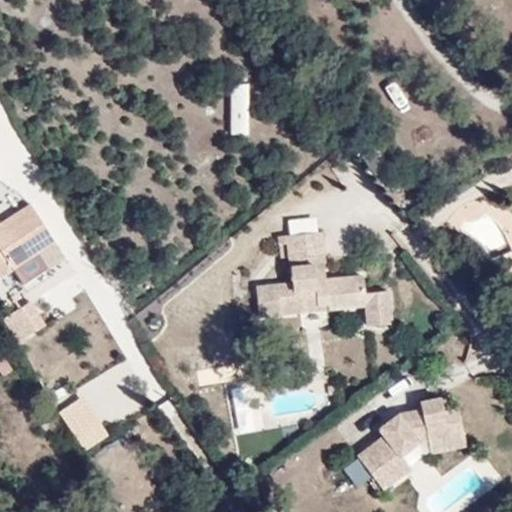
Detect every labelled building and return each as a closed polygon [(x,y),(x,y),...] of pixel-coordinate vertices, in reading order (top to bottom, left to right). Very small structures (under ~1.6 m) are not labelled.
[(249,136),(250,84),(230,84),(229,136),(249,136)] [(0,279),(14,269),(53,241),(28,205),(0,225),(0,279)] [(284,235),(286,253),(324,250),(322,231),(284,235)] [(63,256),(53,241),(14,269),(26,282),(63,256)] [(286,253),(287,266),(314,265),(316,280),(327,279),(325,263),(324,250),(286,253)] [(314,265),(287,266),(289,284),(256,287),(258,315),(267,314),(266,306),(311,302),(327,299),(348,297),(348,306),(365,304),(367,324),(391,321),(388,292),(363,294),(361,275),(328,279),(316,280),(314,265)] [(329,308),(348,306),(348,297),(327,299),(329,308)] [(39,301),(19,313),(33,333),(51,321),(39,301)] [(266,306),(267,314),(311,309),(311,302),(266,306)] [(328,385),(328,393),(338,392),(337,385),(328,385)] [(383,439),(357,458),(374,481),(381,489),(407,471),(403,465),(399,458),(418,444),(429,442),(462,434),(457,410),(441,414),(438,401),(417,404),(419,417),(400,425),(396,419),(378,432),(383,439)] [(465,446),(462,434),(429,442),(431,453),(465,446)] [(357,460),(344,470),(357,487),(371,477),(357,460)]
